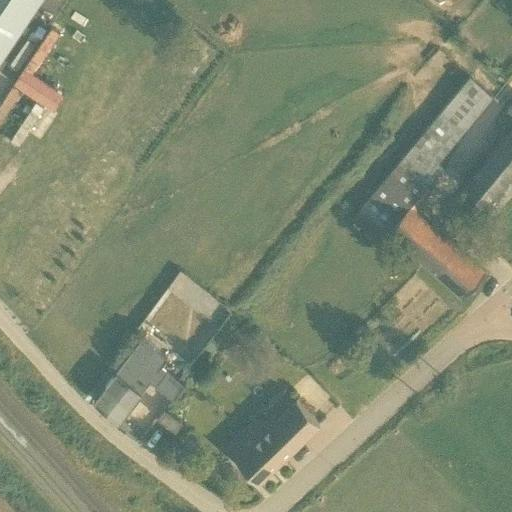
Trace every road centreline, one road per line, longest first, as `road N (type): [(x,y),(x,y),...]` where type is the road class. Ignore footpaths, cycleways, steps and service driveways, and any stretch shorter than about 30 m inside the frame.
road 1 (unclassified): [(271,511),(485,315)]
road 2 (unclassified): [(212,511),(81,416),(0,331)]
